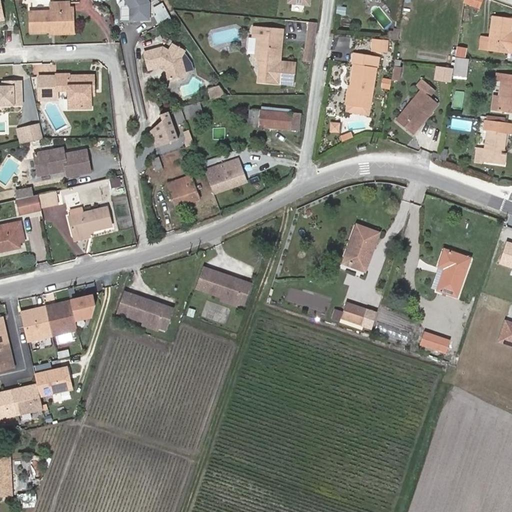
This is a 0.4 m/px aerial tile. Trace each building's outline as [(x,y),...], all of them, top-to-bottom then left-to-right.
[(143,0),(121,0),(125,6),(125,18),(144,18),(144,1),(143,0)] [(475,14),(478,4),(463,1),(461,10),(475,14)] [(60,12),(46,13),(50,37),(61,37),(59,18),(61,17),(60,12)] [(160,12),(148,18),(153,26),(165,21),(160,12)] [(50,37),(46,13),(43,13),(44,17),(22,19),(23,39),(50,37)] [(315,34),(317,24),(308,23),(307,33),(315,34)] [(488,46),(487,56),(508,57),(507,64),(511,64),(511,38),(508,38),(510,25),(490,23),(488,46)] [(272,41),(273,29),(256,28),(255,37),(259,38),(258,57),(261,65),(260,82),(295,85),(296,65),(280,64),(280,58),(282,55),(283,42),(272,41)] [(272,41),(283,42),(284,30),(273,29),(272,41)] [(305,43),(314,44),(315,34),(307,33),(305,43)] [(314,44),(305,43),(302,62),(311,63),(314,44)] [(382,47),(370,46),(369,56),(382,56),(382,47)] [(487,56),(488,46),(479,46),(478,53),(487,56)] [(140,56),(144,74),(158,69),(161,71),(163,81),(169,84),(178,81),(181,77),(176,63),(179,55),(168,49),(164,54),(159,51),(140,56)] [(455,52),(454,59),(461,61),(462,53),(455,52)] [(373,61),(351,58),(349,68),(352,69),(348,109),(369,112),(373,72),(371,72),(373,61)] [(451,65),(448,87),(457,87),(460,67),(451,65)] [(93,106),(92,88),(95,88),(95,74),(59,76),(59,77),(41,78),(41,90),(71,89),(72,107),(93,106)] [(496,88),(491,115),(511,118),(511,81),(492,78),(491,88),(496,88)] [(405,124),(411,130),(432,107),(424,98),(429,92),(419,82),(413,88),(416,91),(389,119),(400,130),(405,124)] [(0,106),(19,107),(18,83),(10,83),(10,90),(0,89),(0,106)] [(203,97),(214,93),(212,88),(201,91),(203,97)] [(192,103),(178,108),(182,118),(195,113),(192,103)] [(171,140),(162,112),(154,114),(156,120),(144,129),(150,146),(171,140)] [(244,129),(256,130),(257,116),(245,115),(244,129)] [(283,132),(284,118),(257,116),(256,130),(283,132)] [(293,119),(284,118),(283,132),(292,132),(293,119)] [(405,124),(400,130),(405,136),(411,130),(405,124)] [(509,128),(479,124),(478,134),(483,135),(481,151),(471,150),(469,166),(480,168),(480,166),(500,168),(504,137),(508,138),(509,128)] [(38,127),(24,129),(27,143),(41,140),(38,127)] [(24,129),(19,131),(21,144),(27,143),(24,129)] [(188,146),(183,132),(178,134),(181,141),(179,145),(181,148),(188,146)] [(346,137),(335,141),(337,146),(348,142),(346,137)] [(37,157),(41,178),(68,172),(70,178),(92,174),(87,153),(63,158),(62,152),(37,157)] [(197,172),(206,198),(239,187),(231,161),(197,172)] [(194,202),(186,176),(162,184),(170,209),(194,202)] [(15,194),(17,201),(31,198),(30,190),(15,194)] [(38,196),(41,210),(42,210),(58,207),(54,192),(38,196)] [(41,210),(38,196),(31,198),(17,201),(20,215),(41,210)] [(72,235),(79,234),(109,226),(104,208),(83,213),(81,209),(69,212),(70,215),(67,216),(72,235)] [(0,232),(16,228),(20,245),(25,244),(21,223),(0,227),(0,232)] [(0,252),(20,248),(20,245),(16,228),(0,232),(0,252)] [(342,262),(361,269),(373,236),(352,228),(350,232),(349,234),(352,235),(342,262)] [(427,288),(451,298),(465,258),(440,250),(427,288)] [(361,269),(342,262),(339,260),(337,266),(359,274),(361,269)] [(230,305),(237,285),(197,271),(190,292),(216,301),(230,305)] [(237,285),(230,305),(237,308),(243,288),(237,285)] [(87,296),(15,312),(23,342),(73,330),(71,320),(86,316),(90,305),(87,296)] [(150,329),(158,309),(119,296),(112,316),(137,325),(150,329)] [(336,322),(356,327),(361,314),(341,307),(336,322)] [(158,309),(150,329),(158,332),(165,311),(158,309)] [(356,327),(336,322),(335,325),(355,332),(356,327)] [(511,327),(500,323),(496,337),(511,342),(511,348),(511,349),(511,327)] [(0,371),(10,369),(0,328),(0,371)] [(74,331),(57,336),(59,343),(76,338),(74,331)] [(418,333),(414,345),(437,353),(442,340),(418,333)] [(511,348),(511,342),(496,337),(494,343),(511,349),(511,348)] [(63,366),(31,374),(33,384),(36,397),(68,389),(63,366)] [(33,384),(7,391),(13,415),(40,409),(36,397),(33,384)] [(0,418),(13,415),(7,391),(0,392),(0,418)] [(10,460),(0,459),(0,496),(11,497),(10,460)]
